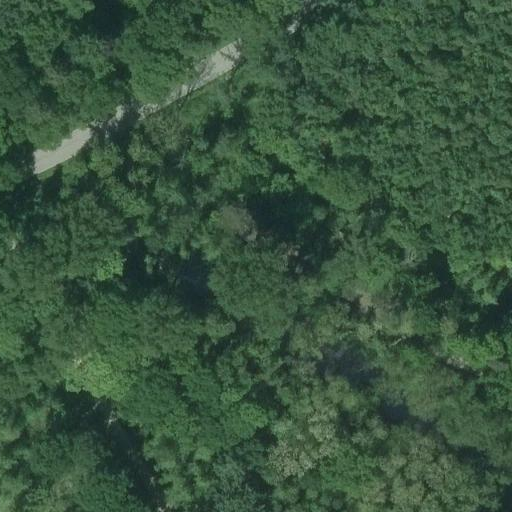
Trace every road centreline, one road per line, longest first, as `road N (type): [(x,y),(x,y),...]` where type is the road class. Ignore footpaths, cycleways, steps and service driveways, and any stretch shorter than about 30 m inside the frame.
road 1 (tertiary): [(326,0),(198,77),(0,178)]
road 2 (track): [(159,511),(0,227)]
road 3 (track): [(256,379),(469,511)]
road 4 (track): [(0,122),(35,89),(133,31),(210,0)]
road 5 (unknown): [(97,0),(0,89)]
